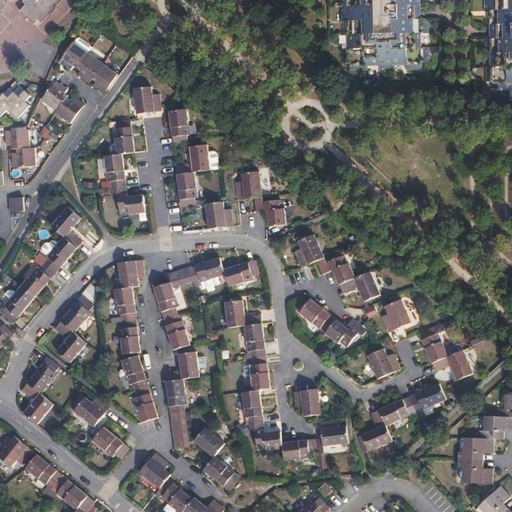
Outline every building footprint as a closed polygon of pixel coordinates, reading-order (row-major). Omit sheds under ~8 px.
[(0,0),(0,13),(0,12),(0,11),(8,3),(4,0),(23,0),(22,2),(25,5),(20,11),(33,23),(37,19),(41,22),(49,14),(50,15),(56,8),(55,7),(61,0),(0,0)] [(345,0),(346,3),(341,3),(342,20),(346,20),(346,31),(342,32),(343,35),(346,35),(347,44),(342,44),(343,63),(350,63),(350,71),(368,70),(368,66),(378,66),(379,70),(393,70),(393,65),(407,65),(407,69),(421,69),(421,62),(429,62),(428,47),(422,47),(421,33),(428,33),(428,19),(421,19),(421,12),(420,0),(345,0)] [(511,0),(484,0),(485,10),(489,10),(489,20),(489,25),(492,25),(492,38),(485,38),(485,53),(492,53),(492,67),(485,67),(486,82),(493,81),(493,89),(508,88),(508,84),(511,83),(511,0)] [(74,65),(78,68),(89,53),(73,42),(62,57),(69,62),(67,66),(71,70),(74,65)] [(89,53),(78,68),(81,70),(78,74),(82,77),(85,73),(93,79),(104,64),(89,53)] [(62,57),(60,62),(67,66),(69,62),(62,57)] [(104,64),(93,79),(96,81),(93,85),(98,88),(101,84),(108,89),(118,74),(104,64)] [(82,77),(90,83),(93,79),(85,73),(82,77)] [(60,90),(63,86),(56,81),(53,85),(60,90)] [(101,84),(98,88),(104,93),(108,89),(101,84)] [(58,111),(67,98),(66,98),(68,96),(65,93),(67,89),(63,86),(60,90),(53,85),(43,100),(58,111)] [(151,87),(134,89),(137,114),(162,111),(159,95),(152,95),(151,87)] [(0,114),(2,116),(7,110),(9,110),(8,112),(11,115),(13,115),(18,119),(30,106),(26,102),(31,95),(25,90),(19,97),(14,91),(8,97),(4,93),(1,96),(0,95),(0,114)] [(58,111),(56,113),(71,124),(82,108),(75,104),(77,99),(73,96),(70,100),(67,98),(58,111)] [(75,104),(82,108),(84,104),(77,99),(75,104)] [(170,112),(174,144),(188,142),(187,135),(190,135),(187,110),(170,112)] [(130,120),(116,122),(116,129),(114,129),(117,155),(122,155),(134,153),(130,120)] [(40,134),(46,138),(51,131),(45,127),(40,134)] [(17,149),(30,148),(29,130),(10,131),(11,139),(6,140),(6,145),(11,145),(12,149),(17,149)] [(176,165),(177,175),(194,173),(211,171),(210,167),(208,152),(207,145),(190,147),(192,163),(176,165)] [(36,166),(35,148),(30,148),(17,149),(17,153),(12,153),(12,159),(18,159),(18,167),(36,166)] [(215,152),(208,152),(210,167),(216,166),(218,165),(216,153),(215,152)] [(122,155),(117,155),(105,157),(108,182),(110,181),(112,189),(126,187),(122,155)] [(255,198),(262,197),(259,172),(242,174),(243,182),(236,183),(238,200),(255,198)] [(194,173),(177,175),(182,207),(195,205),(194,198),(198,198),(194,173)] [(126,187),(112,189),(113,196),(117,195),(120,213),(129,212),(129,215),(146,213),(143,195),(127,197),(126,187)] [(263,202),(262,197),(255,198),(257,213),(267,211),(269,227),(286,225),(284,209),(282,209),(281,200),(263,202)] [(224,210),(224,202),(206,204),(210,229),(227,227),(233,227),(231,209),(224,210)] [(64,236),(77,248),(83,241),(71,231),(82,218),(68,207),(52,226),(64,236)] [(318,261),(324,258),(314,235),(298,241),(301,249),(295,252),(302,267),(318,261)] [(37,256),(55,272),(77,248),(64,236),(58,243),(47,256),(49,258),(48,259),(40,253),(37,256)] [(42,252),(47,256),(58,243),(56,240),(52,241),(50,242),(47,243),(42,248),(42,252)] [(21,286),(34,297),(55,272),(37,256),(33,261),(41,267),(40,269),(37,267),(21,286)] [(318,261),(324,275),(331,271),(333,270),(340,285),(355,278),(349,263),(346,264),(343,256),(326,263),(324,258),(318,261)] [(189,268),(194,282),(200,280),(201,282),(226,274),(224,269),(221,258),(189,268)] [(119,263),(118,264),(121,289),(133,287),(140,286),(139,281),(139,278),(146,277),(144,260),(119,263)] [(224,269),(226,274),(229,286),(253,279),(253,276),(259,274),(256,260),(224,269)] [(182,270),(187,284),(194,282),(189,268),(182,270)] [(176,272),(180,286),(187,284),(182,270),(176,272)] [(173,288),(180,286),(176,272),(169,274),(171,283),(173,288)] [(371,272),(355,278),(340,285),(343,293),(358,287),(364,301),(381,295),(371,272)] [(178,307),(173,288),(171,283),(155,288),(160,305),(165,319),(178,315),(176,308),(178,307)] [(0,305),(0,311),(13,322),(34,297),(21,286),(3,307),(1,305),(0,305)] [(121,315),(122,322),(137,320),(135,302),(133,287),(121,289),(115,290),(118,315),(121,315)] [(83,297),(62,321),(75,333),(91,313),(89,311),(94,306),(83,297)] [(225,303),(229,328),(245,326),(262,324),(261,315),(244,317),(242,300),(225,303)] [(327,332),(337,320),(311,300),(300,313),(320,329),(322,327),(327,332)] [(389,314),(382,317),(389,332),(411,323),(402,300),(386,306),(389,314)] [(180,321),(178,315),(165,319),(170,337),(174,350),(191,345),(183,321),(180,321)] [(123,355),(139,353),(141,353),(139,333),(137,320),(122,322),(123,329),(120,329),(123,355)] [(327,332),(326,333),(339,343),(341,342),(347,347),(359,333),(363,336),(367,331),(356,322),(349,330),(347,328),(337,320),(327,332)] [(349,330),(356,322),(353,320),(347,328),(349,330)] [(75,333),(62,321),(55,329),(67,339),(57,351),(70,363),(87,343),(75,333)] [(0,348),(15,335),(4,324),(0,327),(0,348)] [(250,351),(251,358),(266,356),(262,324),(245,326),(248,351),(250,351)] [(444,331),(442,324),(420,334),(433,363),(448,357),(439,334),(444,331)] [(473,346),(483,342),(481,337),(471,342),(473,346)] [(389,375),(400,370),(394,354),(387,356),(384,349),(368,356),(378,379),(389,375)] [(463,351),(448,357),(433,363),(437,371),(451,366),(457,381),(473,374),(463,351)] [(196,352),(180,354),(181,364),(182,371),(166,373),(167,382),(184,379),(200,377),(196,352)] [(132,384),(134,391),(149,387),(142,363),(139,355),(122,361),(130,385),(132,384)] [(266,356),(251,358),(252,365),(250,366),(253,391),(259,390),(271,389),(266,356)] [(28,383),(41,394),(57,375),(54,373),(59,366),(49,358),(28,383)] [(184,379),(167,382),(169,399),(171,414),(186,412),(184,405),(187,405),(184,379)] [(34,400),(25,414),(37,424),(54,405),(41,394),(28,383),(23,390),(34,400)] [(410,397),(416,410),(422,407),(423,410),(446,400),(440,384),(410,397)] [(149,387),(134,391),(136,398),(134,399),(142,423),(159,418),(154,402),(149,387)] [(318,389),(294,392),(296,409),(303,408),(304,416),(321,414),(318,389)] [(259,390),(253,391),(242,393),(246,418),(248,418),(249,425),(250,425),(263,423),(259,390)] [(501,409),(501,417),(511,417),(511,394),(506,395),(506,410),(501,409)] [(110,408),(96,397),(91,403),(85,398),(74,411),(94,427),(105,415),(108,411),(110,408)] [(409,413),(416,410),(410,397),(380,410),(387,426),(409,416),(409,413)] [(369,451),(393,440),(387,426),(380,410),(372,414),(378,428),(363,435),(369,451)] [(186,412),(171,414),(172,421),(187,420),(186,412)] [(511,417),(501,417),(485,416),(485,431),(481,431),(481,438),(494,439),(504,439),(505,432),(511,432),(511,417)] [(187,420),(172,421),(173,428),(187,426),(187,420)] [(323,438),(316,439),(317,454),(325,453),(324,446),(348,443),(347,426),(339,427),(338,420),(327,421),(321,422),(323,438)] [(250,425),(249,425),(250,432),(255,431),(257,449),(266,447),(267,450),(284,448),(283,443),(282,431),(265,433),(263,423),(250,425)] [(187,426),(173,428),(174,435),(188,433),(187,426)] [(104,427),(93,441),(112,456),(114,454),(120,460),(130,448),(117,438),(104,427)] [(216,456),(226,444),(205,428),(195,441),(208,451),(198,464),(201,466),(205,470),(216,456)] [(188,433),(174,435),(175,442),(189,440),(188,433)] [(33,451),(13,436),(0,452),(0,457),(11,466),(16,460),(22,465),(33,451)] [(481,438),(464,438),(464,454),(459,453),(459,460),(484,461),(484,455),(494,455),(494,439),(481,438)] [(283,443),(284,448),(285,461),(310,457),(310,455),(317,454),(316,439),(299,441),(283,443)] [(189,440),(175,442),(176,449),(190,448),(189,440)] [(140,472),(161,488),(168,480),(172,475),(165,469),(169,464),(166,462),(156,453),(140,472)] [(37,455),(26,469),(47,485),(42,491),(47,495),(63,476),(37,455)] [(235,471),(216,456),(205,470),(215,478),(231,490),(239,480),(240,478),(233,474),(235,471)] [(483,469),(484,461),(459,460),(459,468),(464,468),(463,483),(493,484),(493,469),(483,469)] [(63,476),(47,495),(50,498),(55,492),(77,510),(88,497),(63,476)] [(163,497),(181,511),(183,511),(184,511),(194,500),(181,490),(168,480),(161,488),(159,490),(164,494),(163,497)] [(332,490),(326,483),(319,489),(326,497),(332,490)] [(506,511),(509,510),(504,504),(511,498),(501,487),(479,507),(483,511),(506,511)] [(77,510),(75,511),(86,511),(95,502),(88,497),(77,510)] [(325,511),(330,508),(320,497),(314,502),(313,500),(299,511),(325,511)] [(218,511),(222,511),(225,509),(214,500),(209,506),(208,508),(204,504),(195,498),(194,500),(184,511),(216,511),(217,511),(218,511)]
